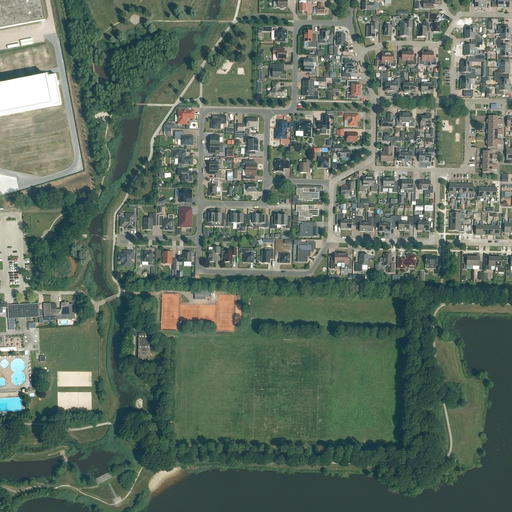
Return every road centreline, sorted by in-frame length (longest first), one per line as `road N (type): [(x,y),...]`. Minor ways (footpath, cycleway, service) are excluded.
road 1 (residential): [(199,203),(202,112),(267,112)]
road 2 (residential): [(201,269),(309,273),(330,239)]
road 3 (residential): [(291,110),(296,28),(334,23)]
